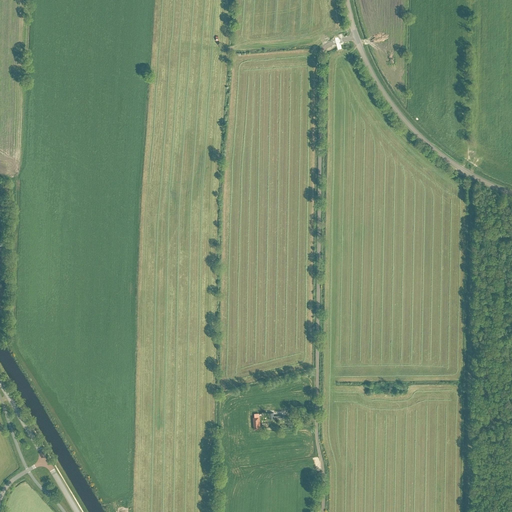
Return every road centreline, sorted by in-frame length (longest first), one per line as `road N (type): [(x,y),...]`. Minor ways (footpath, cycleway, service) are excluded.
road 1 (track): [(322,511),(321,52),(355,36)]
road 2 (unclassified): [(511,193),(447,159),(401,117),(369,69),(345,0)]
